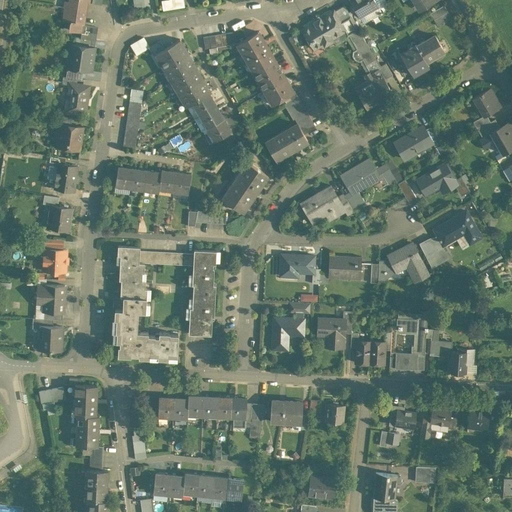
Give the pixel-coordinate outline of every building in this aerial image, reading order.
[(70,0),(70,2),(65,1),(65,7),(85,10),(86,1),(90,1),(90,0),(70,0)] [(161,0),(163,9),(186,5),(184,0),(161,0)] [(374,0),(349,0),(355,9),(359,16),(360,16),(377,6),(380,11),(381,11),(374,0)] [(444,5),(430,13),(434,19),(447,11),(444,5)] [(85,10),(65,7),(63,21),(71,22),(69,30),(81,32),(82,30),(84,31),(85,25),(83,24),(85,10)] [(359,16),(355,9),(349,13),(350,16),(351,16),(357,26),(363,22),(360,16),(359,16)] [(340,22),(333,11),(302,29),(313,48),(323,43),(324,44),(325,44),(326,44),(332,40),(333,39),(331,36),(343,29),(344,28),(340,22)] [(447,11),(434,19),(437,25),(451,17),(447,11)] [(350,16),(340,22),(344,28),(343,29),(346,34),(351,31),(358,27),(357,26),(351,16),(350,16)] [(98,27),(85,25),(84,31),(82,30),(81,32),(80,38),(96,40),(98,27)] [(240,27),(232,31),(234,43),(237,43),(247,38),(247,37),(240,27)] [(380,66),(358,27),(351,31),(353,33),(349,35),(357,48),(353,50),(353,52),(353,55),(354,57),(355,59),(360,61),(363,59),(371,73),(378,68),(380,67),(379,66),(380,66)] [(257,31),(247,37),(247,38),(237,43),(243,52),(263,40),(263,41),(264,40),(261,36),(260,36),(257,31)] [(435,34),(425,40),(424,39),(416,44),(426,61),(444,50),(435,34)] [(144,36),(130,44),(136,54),(149,47),(149,46),(144,36)] [(164,47),(155,53),(164,68),(189,54),(180,39),(180,38),(164,47)] [(149,46),(149,47),(152,52),(154,51),(155,53),(164,47),(160,40),(149,46)] [(263,40),(243,52),(248,61),(269,49),(266,45),(265,45),(263,41),(263,40)] [(95,47),(70,43),(66,67),(67,67),(83,69),(91,71),(95,47)] [(426,61),(416,44),(408,49),(410,52),(402,56),(413,75),(429,66),(426,61)] [(269,49),(248,61),(253,71),(274,59),(274,58),(273,59),(271,55),(272,54),(269,49)] [(189,54),(164,68),(172,81),(196,67),(196,66),(191,59),(188,55),(189,55),(189,54)] [(274,59),(253,71),(264,89),(285,77),(274,59)] [(380,66),(379,66),(380,67),(378,68),(385,79),(392,74),(385,62),(380,66)] [(83,69),(67,67),(66,76),(78,78),(82,78),(83,69)] [(196,67),(172,81),(179,93),(203,79),(198,71),(198,72),(195,67),(196,67)] [(385,79),(378,68),(371,73),(370,73),(374,80),(358,89),(369,108),(370,108),(369,107),(378,101),(377,100),(392,92),(385,79)] [(66,76),(63,75),(62,83),(70,84),(70,82),(77,83),(78,78),(66,76)] [(264,89),(257,93),(259,96),(266,92),(272,103),(283,97),(293,91),(293,90),(285,77),(264,89)] [(203,79),(179,93),(186,106),(193,102),(209,93),(211,92),(210,91),(206,84),(205,84),(203,80),(204,80),(203,79)] [(77,83),(70,82),(70,84),(66,110),(85,113),(89,85),(77,83)] [(490,87),(472,97),(482,115),(485,114),(485,115),(486,114),(501,106),(490,87)] [(293,91),(283,97),(286,102),(297,96),(293,90),(293,91)] [(209,93),(193,102),(200,115),(216,105),(209,93)] [(315,127),(297,96),(286,102),(285,103),(294,119),(294,118),(297,123),(303,133),(305,132),(315,127)] [(216,105),(200,115),(207,127),(223,118),(216,105)] [(482,115),(473,121),(477,129),(490,121),(486,114),(485,115),(485,114),(482,115)] [(71,117),(56,115),(55,123),(59,123),(59,122),(70,124),(71,117)] [(223,118),(207,127),(215,140),(231,131),(223,118)] [(490,121),(477,129),(482,137),(492,132),(491,131),(499,126),(495,118),(490,121)] [(499,126),(491,131),(492,132),(503,150),(504,152),(507,151),(511,147),(511,124),(511,125),(508,121),(499,126)] [(70,124),(59,122),(59,123),(57,136),(60,136),(58,146),(80,150),(82,133),(80,132),(81,127),(76,127),(76,125),(70,124)] [(297,123),(266,141),(276,159),(307,140),(303,133),(297,123)] [(423,125),(394,142),(404,158),(416,151),(414,148),(420,144),(422,147),(432,141),(432,140),(426,130),(423,125)] [(441,142),(432,127),(426,130),(432,140),(432,141),(434,146),(441,142)] [(503,150),(495,155),(499,162),(510,156),(507,151),(504,152),(503,150)] [(499,162),(503,169),(511,164),(510,164),(511,162),(511,154),(510,156),(499,162)] [(66,157),(51,155),(50,161),(58,162),(65,163),(66,157)] [(369,158),(340,175),(340,174),(339,174),(350,191),(344,194),(352,207),(364,200),(357,189),(374,179),(379,188),(386,184),(390,192),(400,187),(398,183),(395,178),(388,183),(378,167),(376,168),(369,157),(368,157),(369,158)] [(247,161),(223,197),(222,197),(243,212),(244,211),(268,175),(268,176),(268,175),(247,161)] [(65,163),(58,162),(56,170),(59,170),(58,178),(57,178),(55,189),(66,190),(66,189),(74,190),(78,165),(65,163)] [(395,178),(386,162),(378,167),(388,183),(395,178)] [(445,162),(416,179),(424,193),(443,182),(448,189),(458,183),(445,162)] [(133,168),(119,166),(118,166),(115,185),(116,185),(116,184),(130,186),(133,168)] [(147,170),(133,168),(130,186),(144,189),(147,170)] [(176,171),(162,169),(161,169),(161,172),(159,188),(173,190),(176,171)] [(161,172),(147,170),(144,189),(158,191),(159,191),(159,188),(161,172)] [(190,173),(176,171),(173,190),(187,192),(188,192),(191,173),(190,173)] [(414,195),(405,179),(398,183),(400,187),(407,199),(414,195)] [(331,186),(313,197),(312,195),(301,202),(312,222),(312,221),(312,220),(331,209),(335,215),(344,209),(345,209),(337,196),(330,185),(331,186)] [(344,194),(343,193),(337,196),(345,209),(344,209),(347,215),(354,211),(344,194)] [(59,196),(44,194),(43,203),(52,204),(58,204),(59,196)] [(58,204),(52,204),(49,227),(48,226),(48,227),(68,230),(71,206),(58,204)] [(197,211),(188,210),(188,225),(195,226),(195,221),(197,211)] [(226,212),(197,210),(197,211),(195,221),(225,223),(226,212)] [(466,210),(434,228),(438,235),(431,238),(437,248),(443,244),(464,232),(470,242),(481,236),(466,210)] [(53,238),(45,238),(45,248),(53,248),(53,238)] [(431,238),(420,244),(425,255),(437,248),(431,238)] [(412,242),(388,254),(389,256),(386,258),(386,261),(385,272),(394,267),(396,271),(406,265),(414,281),(428,274),(412,242)] [(437,248),(425,255),(431,266),(443,259),(450,255),(443,244),(437,248)] [(140,246),(118,245),(118,254),(121,254),(119,279),(121,279),(120,295),(146,297),(147,288),(145,288),(145,279),(142,279),(142,272),(144,272),(144,262),(139,262),(140,250),(140,246)] [(53,248),(45,248),(44,255),(41,255),(41,262),(44,262),(43,270),(51,270),(51,272),(58,272),(58,270),(66,271),(66,262),(67,262),(67,261),(65,261),(65,258),(67,258),(67,257),(66,257),(67,249),(53,248)] [(219,250),(194,249),(194,253),(193,265),(192,283),(189,282),(189,284),(193,284),(192,307),(187,306),(187,308),(190,308),(188,333),(211,334),(212,316),(214,316),(216,284),(213,284),(214,267),(213,267),(213,263),(215,263),(216,251),(219,251),(219,250)] [(194,253),(140,250),(139,262),(144,262),(193,265),(194,253)] [(314,255),(281,253),(280,275),(297,276),(297,270),(312,271),(312,272),(313,272),(314,268),(314,255)] [(361,257),(330,256),(330,254),(329,254),(328,273),(328,277),(360,278),(362,256),(361,256),(361,257)] [(379,263),(371,263),(370,282),(378,282),(378,279),(379,263)] [(320,269),(314,268),(313,272),(312,272),(312,283),(312,282),(319,283),(320,273),(320,269)] [(328,273),(320,273),(319,283),(328,284),(328,277),(328,273)] [(65,285),(45,284),(45,285),(37,285),(36,299),(44,299),(44,312),(63,313),(65,285)] [(123,309),(115,309),(114,318),(116,318),(116,330),(114,330),(114,331),(117,331),(116,341),(120,341),(120,345),(118,345),(118,355),(131,356),(131,354),(139,355),(140,332),(137,331),(138,311),(146,311),(146,298),(149,298),(149,297),(146,297),(120,295),(120,296),(123,296),(123,309)] [(309,304),(291,303),(290,310),(308,311),(309,304)] [(411,353),(397,352),(396,367),(415,367),(416,354),(423,355),(424,333),(424,332),(422,332),(423,329),(427,329),(427,327),(425,327),(426,314),(399,313),(398,328),(401,328),(415,329),(414,345),(411,345),(411,353)] [(304,318),(274,316),(272,348),(275,348),(275,349),(281,349),(281,348),(287,348),(288,333),(303,334),(304,318)] [(346,319),(318,317),(317,334),(326,334),(325,346),(343,347),(344,335),(345,335),(346,319)] [(63,326),(42,325),(40,349),(61,350),(63,326)] [(460,347),(460,350),(451,349),(451,341),(438,340),(438,329),(427,329),(423,329),(422,332),(424,332),(424,333),(432,333),(430,351),(450,353),(448,370),(465,372),(466,363),(472,363),(474,348),(460,347)] [(159,336),(155,336),(155,335),(148,335),(148,332),(140,332),(139,355),(139,357),(149,357),(150,354),(158,355),(158,358),(168,358),(168,355),(177,356),(178,334),(170,333),(170,332),(159,332),(159,336)] [(357,340),(357,348),(356,362),(369,362),(371,341),(357,340)] [(384,341),(371,341),(369,362),(383,363),(384,349),(384,341)] [(81,384),(75,384),(74,414),(77,415),(98,416),(99,416),(99,415),(96,415),(97,385),(81,384)] [(63,386),(56,388),(59,400),(66,399),(63,386)] [(56,388),(51,389),(53,401),(59,400),(56,388)] [(51,389),(45,390),(47,403),(53,401),(51,389)] [(45,390),(39,391),(41,404),(47,403),(45,390)] [(203,396),(188,395),(188,398),(187,414),(188,414),(202,414),(203,396)] [(174,397),(159,396),(158,415),(173,416),(174,397)] [(217,396),(203,396),(202,414),(216,415),(217,396)] [(232,397),(217,396),(216,415),(231,416),(232,397)] [(188,398),(174,397),(173,416),(187,417),(188,414),(187,414),(188,398)] [(247,398),(232,397),(231,416),(246,416),(247,398)] [(302,401),(272,399),(270,420),(300,422),(301,422),(301,414),(302,401)] [(321,400),(310,400),(309,410),(319,411),(321,400)] [(344,404),(328,402),(326,420),(342,422),(344,404)] [(258,404),(251,403),(250,417),(257,418),(258,404)] [(265,405),(258,404),(257,418),(264,419),(265,405)] [(451,410),(438,408),(439,405),(432,404),(432,407),(430,416),(423,414),(420,435),(429,436),(431,421),(448,424),(449,424),(450,416),(451,410)] [(489,411),(470,408),(467,426),(486,429),(487,421),(489,411)] [(415,411),(397,409),(395,424),(413,427),(415,411)] [(308,414),(301,414),(301,422),(300,422),(300,428),(306,429),(308,414)] [(98,416),(77,415),(76,444),(76,445),(90,445),(97,446),(98,445),(97,445),(98,416)] [(456,417),(450,416),(449,424),(448,424),(448,426),(454,427),(456,417)] [(494,422),(487,421),(486,429),(487,429),(486,433),(494,434),(494,422)] [(394,432),(388,431),(387,442),(397,443),(399,430),(394,429),(394,432)] [(97,446),(90,445),(89,469),(102,469),(103,446),(98,445),(97,446)] [(430,466),(417,466),(416,481),(429,482),(430,466)] [(89,469),(86,469),(85,499),(109,500),(106,500),(108,470),(102,469),(89,469)] [(400,474),(375,471),(375,472),(378,472),(376,484),(374,484),(373,496),(392,499),(393,490),(394,491),(395,482),(399,482),(401,480),(402,477),(400,474)] [(170,474),(155,473),(153,491),(168,493),(170,474)] [(199,474),(184,473),(184,476),(183,491),(197,493),(199,474)] [(184,476),(170,474),(168,493),(182,494),(183,491),(184,476)] [(214,476),(199,474),(197,493),(212,494),(214,476)] [(336,477),(310,474),(308,494),(334,497),(336,477)] [(228,477),(214,476),(212,494),(226,496),(228,477)] [(243,479),(228,477),(226,496),(241,497),(243,479)] [(511,477),(503,477),(502,494),(511,494),(511,477)] [(392,499),(373,496),(372,510),(372,511),(396,511),(397,499),(392,499)] [(108,511),(109,500),(85,499),(88,499),(87,511),(108,511)] [(314,511),(315,504),(301,503),(300,511),(299,511),(314,511)]
